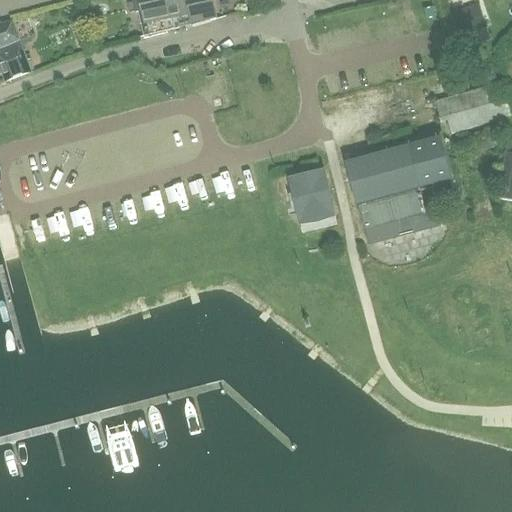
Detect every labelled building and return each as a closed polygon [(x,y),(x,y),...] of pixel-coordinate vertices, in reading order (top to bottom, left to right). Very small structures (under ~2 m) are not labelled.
[(145,11),(148,22),(149,22),(152,33),(194,23),(218,18),(213,0),(132,0),(136,13),(145,11)] [(478,1),(455,9),(463,32),(487,24),(478,1)] [(76,42),(88,37),(79,18),(68,23),(76,42)] [(30,72),(13,22),(0,26),(0,57),(7,80),(30,72)] [(103,46),(100,37),(92,40),(95,49),(103,46)] [(452,134),(511,116),(511,99),(506,80),(435,101),(441,124),(448,122),(452,134)] [(500,147),(494,133),(484,137),(490,151),(500,147)] [(434,212),(425,214),(415,178),(445,171),(437,143),(408,151),(407,145),(373,154),(375,160),(347,167),(358,206),(363,223),(369,246),(438,227),(434,212)] [(13,179),(33,172),(26,150),(5,156),(13,179)] [(477,152),(455,157),(468,208),(490,203),(477,152)] [(511,155),(507,154),(499,198),(511,200),(511,155)] [(336,226),(323,172),(288,179),(300,234),(336,226)] [(243,194),(231,198),(244,236),(263,230),(254,205),(248,207),(243,194)] [(76,217),(104,218),(104,203),(77,202),(76,217)] [(195,204),(205,249),(215,247),(205,202),(195,204)] [(162,222),(172,263),(180,261),(171,220),(162,222)] [(49,272),(52,297),(72,294),(69,270),(49,272)]
